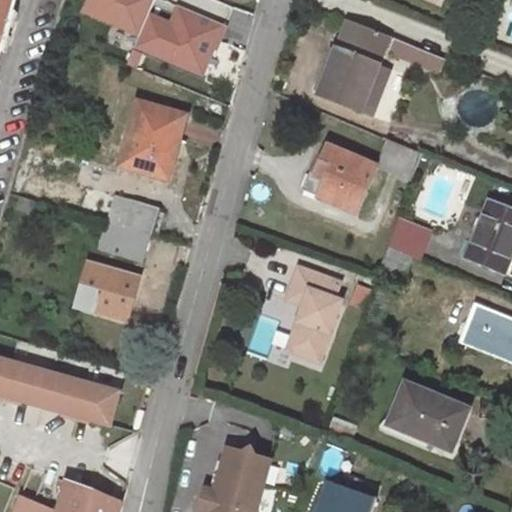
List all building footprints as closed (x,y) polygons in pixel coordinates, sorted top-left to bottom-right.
[(15,0),(0,0),(0,54),(1,50),(6,35),(7,36),(10,28),(8,27),(12,13),(15,0)] [(207,81),(229,25),(179,5),(173,20),(154,12),(158,0),(90,0),(85,15),(143,38),(137,54),(207,81)] [(17,14),(12,13),(8,27),(10,28),(13,28),(17,14)] [(387,36),(349,21),(319,95),(370,116),(378,97),(377,96),(365,92),(376,66),(387,36)] [(11,36),(7,36),(6,35),(1,50),(7,52),(11,36)] [(429,53),(392,38),(387,52),(423,67),(429,53)] [(438,56),(429,53),(423,67),(432,71),(435,63),(438,56)] [(445,59),(438,56),(435,63),(442,66),(445,59)] [(435,63),(432,71),(439,73),(442,66),(435,63)] [(365,92),(377,96),(388,70),(376,66),(365,92)] [(225,107),(209,102),(206,114),(221,118),(225,107)] [(184,117),(137,104),(119,166),(166,179),(184,117)] [(421,154),(386,139),(374,167),(374,168),(411,183),(421,154)] [(355,213),(374,168),(374,167),(329,146),(315,178),(325,182),(318,198),(355,213)] [(42,150),(27,198),(36,201),(66,210),(81,162),(42,150)] [(325,182),(315,178),(308,175),(302,191),(318,198),(325,182)] [(27,198),(20,196),(16,209),(32,214),(36,201),(27,198)] [(116,197),(109,222),(152,235),(157,236),(165,214),(156,212),(156,210),(116,197)] [(511,250),(511,212),(490,203),(467,258),(502,273),(511,250)] [(430,233),(398,221),(388,246),(414,257),(420,260),(430,233)] [(152,235),(109,222),(101,252),(143,264),(152,235)] [(414,257),(388,246),(379,272),(403,282),(414,257)] [(139,279),(87,265),(76,306),(127,320),(139,279)] [(341,284),(300,269),(288,300),(306,306),(301,321),(307,323),(296,352),(319,361),(340,302),(335,300),(341,284)] [(379,272),(378,275),(376,278),(401,288),(403,282),(379,272)] [(476,307),(469,326),(475,328),(468,345),(511,362),(511,321),(509,327),(500,322),(502,318),(476,307)] [(511,321),(502,318),(500,322),(509,327),(511,321)] [(307,323),(301,321),(290,350),(296,352),(307,323)] [(463,343),(468,345),(475,328),(469,326),(463,343)] [(0,359),(0,394),(107,425),(117,393),(0,359)] [(406,384),(390,426),(427,442),(430,436),(435,439),(452,447),(469,409),(406,384)] [(429,451),(435,439),(430,436),(427,442),(390,426),(387,432),(429,451)] [(197,510),(203,511),(252,511),(267,462),(253,458),(248,449),(240,453),(226,449),(213,494),(202,491),(197,510)] [(69,483),(60,511),(117,511),(120,503),(69,483)] [(329,484),(318,511),(372,511),(377,500),(329,484)]
